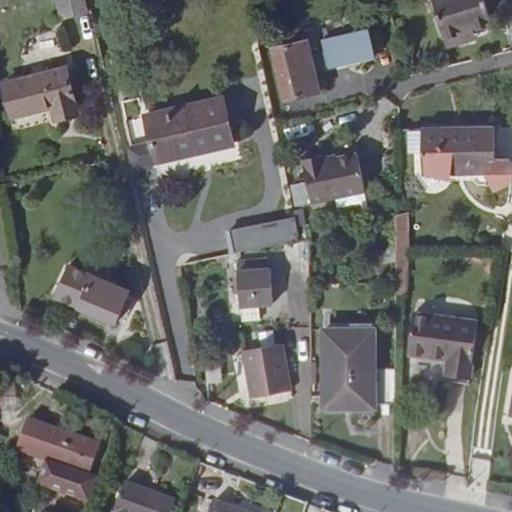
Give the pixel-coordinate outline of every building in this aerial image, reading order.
[(88,10),(85,0),(60,0),(65,17),(88,10)] [(436,0),(443,24),(485,13),(488,24),(493,23),(487,0),(436,0)] [(485,13),(443,24),(448,45),(466,41),(463,31),(475,28),(488,24),(485,13)] [(463,31),(466,41),(478,38),(475,28),(463,31)] [(326,70),(375,60),(368,29),(320,39),(326,70)] [(38,41),(39,55),(58,53),(57,39),(38,41)] [(306,43),(271,50),(283,102),(318,93),(306,43)] [(68,69),(3,83),(11,118),(52,107),(55,121),(78,116),(68,69)] [(224,101),(146,118),(155,163),(233,145),(224,101)] [(497,130),(400,130),(399,174),(487,175),(487,188),(505,187),(511,182),(511,162),(496,162),(497,130)] [(297,162),(306,200),(360,189),(353,155),(321,162),(319,157),(297,162)] [(399,217),(398,249),(408,249),(408,217),(399,217)] [(235,255),(301,243),(297,220),(231,232),(235,255)] [(398,249),(398,285),(398,293),(408,293),(408,249),(398,249)] [(238,271),(242,305),(273,303),(269,257),(252,258),(253,269),(238,271)] [(130,292),(63,265),(50,296),(117,323),(130,292)] [(475,322),(412,314),(408,354),(446,360),(443,375),(469,379),(475,322)] [(375,406),(375,403),(376,369),(376,334),(352,334),(352,329),(327,329),(326,401),(351,402),(352,406),(375,406)] [(291,344),(250,344),(251,393),(292,394),(291,344)] [(375,403),(397,403),(397,369),(376,369),(375,403)] [(88,505),(98,478),(88,475),(99,445),(27,421),(17,451),(47,462),(38,488),(88,505)] [(170,511),(174,503),(122,486),(113,511),(170,511)]
